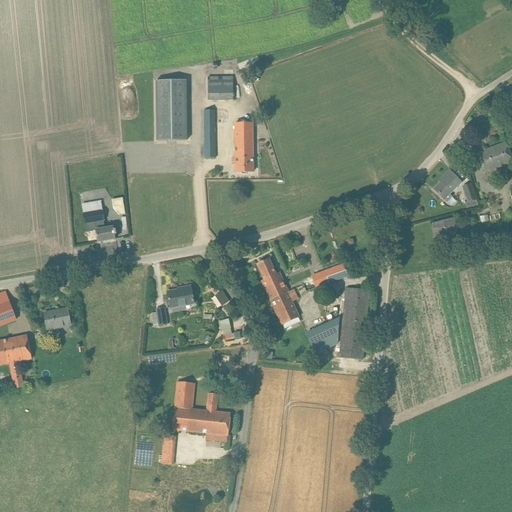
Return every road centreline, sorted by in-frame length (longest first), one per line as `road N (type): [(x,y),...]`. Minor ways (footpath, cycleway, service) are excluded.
road 1 (unclassified): [(0,285),(225,246),(388,196)]
road 2 (unclassified): [(368,511),(388,196)]
road 3 (unclassified): [(388,196),(433,161),(475,95),(511,72)]
road 4 (track): [(475,95),(409,38),(385,0)]
